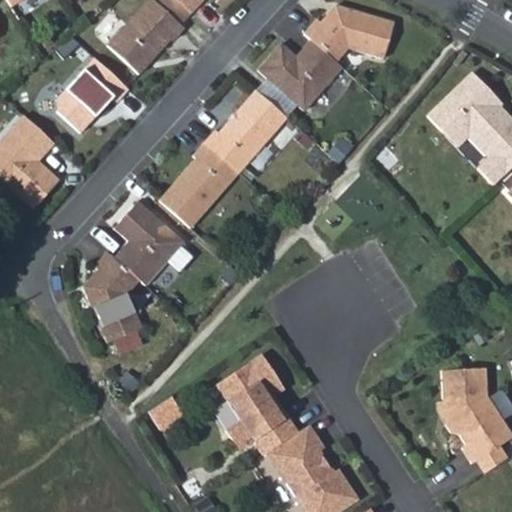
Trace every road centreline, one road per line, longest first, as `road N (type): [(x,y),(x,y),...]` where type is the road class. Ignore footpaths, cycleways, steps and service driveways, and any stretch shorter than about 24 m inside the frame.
road 1 (residential): [(0,286),(268,0)]
road 2 (residential): [(341,295),(332,376),(418,511)]
